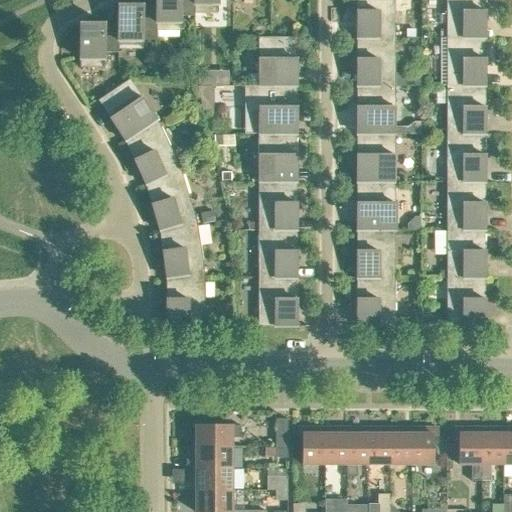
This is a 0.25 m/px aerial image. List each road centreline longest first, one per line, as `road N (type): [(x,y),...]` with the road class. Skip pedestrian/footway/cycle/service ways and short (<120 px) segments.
road 1 (residential): [(325,370),(324,0)]
road 2 (residential): [(100,0),(57,22),(47,54),(60,89),(110,164),(129,227)]
road 3 (tertiary): [(325,370),(511,370)]
road 4 (tertiary): [(154,371),(325,370)]
road 5 (residential): [(155,511),(154,371)]
road 6 (tertiary): [(40,305),(89,349),(154,371)]
road 7 (residential): [(129,227),(72,238),(40,305)]
